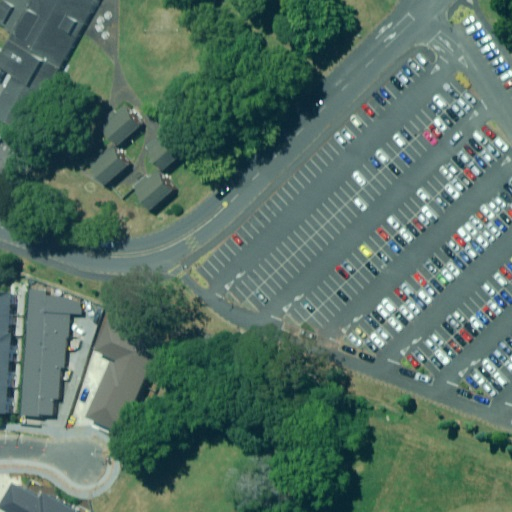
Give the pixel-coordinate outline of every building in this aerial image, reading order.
[(0,119),(18,129),(90,0),(0,0),(0,26),(4,29),(0,36),(0,119)] [(121,96),(97,116),(116,139),(140,120),(121,96)] [(158,120),(134,140),(153,163),(178,144),(158,120)] [(106,136),(82,156),(101,180),(125,160),(106,136)] [(153,167),(128,187),(147,210),(172,191),(153,167)] [(51,293),(32,291),(22,416),(61,419),(69,315),(82,316),(83,301),(51,299),(51,293)] [(24,298),(10,297),(8,316),(23,317),(24,298)] [(165,343),(113,321),(99,352),(116,360),(91,419),(126,434),(165,343)] [(0,392),(12,394),(16,348),(0,346),(0,392)]
